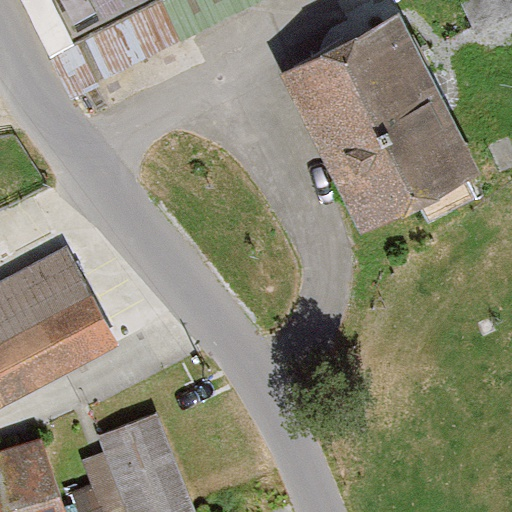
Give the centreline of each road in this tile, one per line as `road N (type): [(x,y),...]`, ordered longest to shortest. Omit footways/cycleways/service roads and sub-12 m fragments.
road 1 (residential): [(0,13),(72,165),(239,351),(319,511)]
road 2 (track): [(72,165),(317,0)]
